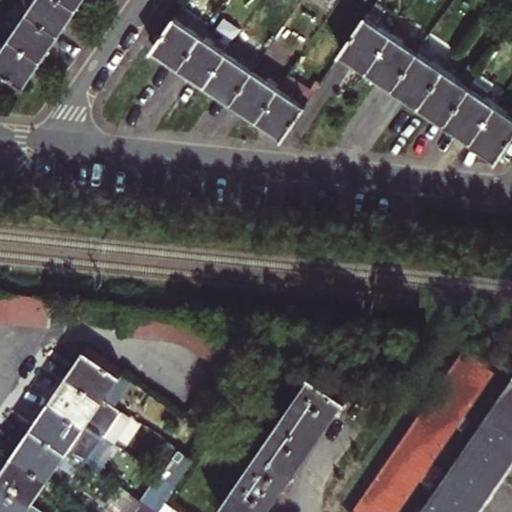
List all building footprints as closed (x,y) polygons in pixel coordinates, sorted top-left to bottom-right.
[(62,28),(80,2),(77,0),(36,0),(31,7),(62,28)] [(45,54),(62,28),(31,7),(14,33),(45,54)] [(346,47),(371,64),(395,28),(370,11),(346,47)] [(179,12),(158,43),(184,60),(205,30),(179,12)] [(371,64),(398,83),(422,47),(395,28),(371,64)] [(205,30),(184,60),(209,77),(230,47),(205,30)] [(0,62),(27,80),(45,54),(14,33),(0,53),(0,62)] [(230,47),(209,77),(235,95),(256,65),(230,47)] [(398,83),(424,101),(448,65),(422,47),(398,83)] [(256,65),(235,95),(261,113),(282,82),(256,65)] [(424,101),(449,118),(474,82),(448,65),(424,101)] [(282,82),(261,113),(288,131),(309,100),(282,82)] [(449,118),(476,136),(500,100),(474,82),(449,118)] [(476,136),(502,154),(511,139),(511,108),(500,100),(476,136)] [(17,318),(20,287),(8,286),(4,316),(17,318)] [(34,288),(20,287),(17,318),(30,319),(34,288)] [(44,320),(47,290),(34,288),(30,319),(44,320)] [(61,291),(47,290),(44,320),(56,321),(61,291)] [(147,300),(133,299),(131,329),(145,331),(147,300)] [(147,300),(145,331),(159,332),(162,302),(147,300)] [(159,332),(173,334),(175,303),(162,302),(159,332)] [(187,335),(190,304),(175,303),(173,334),(187,335)] [(202,306),(190,304),(187,335),(202,344),(218,316),(202,306)] [(218,316),(202,344),(211,350),(229,324),(218,316)] [(221,356),(239,331),(229,324),(211,350),(221,356)] [(221,356),(225,367),(251,384),(272,354),(239,331),(221,356)] [(79,366),(114,390),(132,363),(97,339),(79,366)] [(500,374),(471,354),(362,511),(405,511),(428,480),(438,487),(450,470),(440,462),(500,374)] [(60,392),(96,417),(108,425),(127,399),(114,390),(79,366),(60,392)] [(251,384),(225,367),(219,377),(244,394),(251,384)] [(230,504),(242,511),(270,511),(288,486),(292,480),(297,474),(343,408),(347,402),(351,396),(357,388),(325,367),(230,504)] [(212,387),(237,404),(244,394),(219,377),(212,387)] [(212,387),(205,397),(230,414),(237,404),(212,387)] [(487,511),(511,477),(511,389),(428,511),(487,511)] [(96,417),(60,392),(42,419),(77,443),(96,417)] [(358,401),(351,396),(347,402),(343,408),(350,413),(358,401)] [(197,409),(222,426),(230,414),(205,397),(197,409)] [(59,469),(77,443),(42,419),(24,444),(59,469)] [(41,495),(59,469),(24,444),(6,471),(41,495)] [(29,511),(41,495),(6,471),(0,479),(0,504),(11,511),(29,511)] [(305,479),(297,474),(292,480),(288,486),(297,492),(305,479)] [(172,498),(179,487),(168,479),(161,490),(172,498)]
